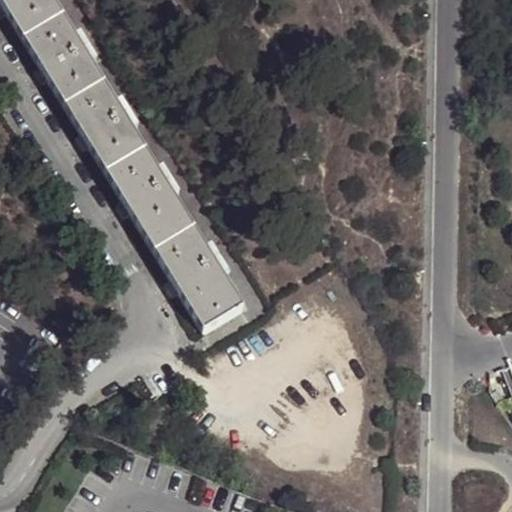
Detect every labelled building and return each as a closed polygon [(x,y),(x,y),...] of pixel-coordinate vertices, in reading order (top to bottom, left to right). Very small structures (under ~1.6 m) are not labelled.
[(173,286),(180,299),(204,337),(245,313),(218,269),(208,253),(175,201),(160,175),(134,134),(118,107),(92,67),(76,40),(52,2),(50,0),(0,0),(0,7),(7,20),(42,74),(49,86),(83,141),(90,153),(124,208),(132,220),(173,286)] [(82,37),(76,40),(92,67),(97,64),(82,37)] [(45,88),(49,86),(42,74),(38,77),(45,88)] [(123,105),(118,107),(134,134),(139,132),(123,105)] [(87,155),(90,153),(83,141),(80,143),(87,155)] [(165,172),(160,175),(175,201),(180,198),(165,172)] [(128,222),(132,220),(124,208),(121,210),(128,222)] [(208,253),(218,269),(222,266),(213,251),(208,253)] [(177,300),(180,299),(173,286),(170,288),(177,300)]
